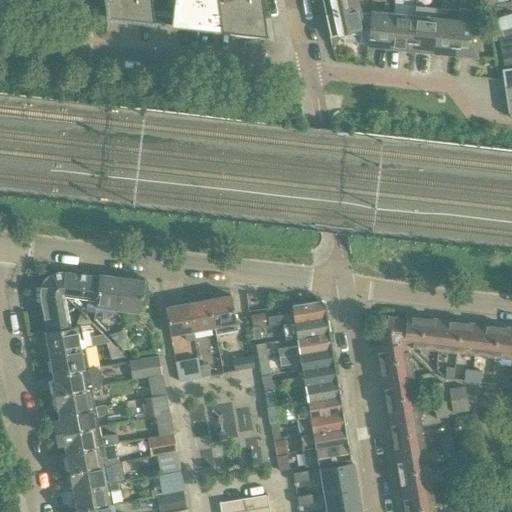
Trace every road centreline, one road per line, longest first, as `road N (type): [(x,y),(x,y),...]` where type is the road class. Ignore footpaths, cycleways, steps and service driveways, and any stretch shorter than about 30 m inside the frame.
road 1 (residential): [(0,243),(343,288)]
road 2 (residential): [(309,72),(0,46)]
road 3 (residential): [(41,511),(0,286)]
road 4 (residential): [(382,511),(343,288)]
road 5 (residential): [(472,115),(447,85),(309,72)]
road 6 (residential): [(343,288),(511,309)]
